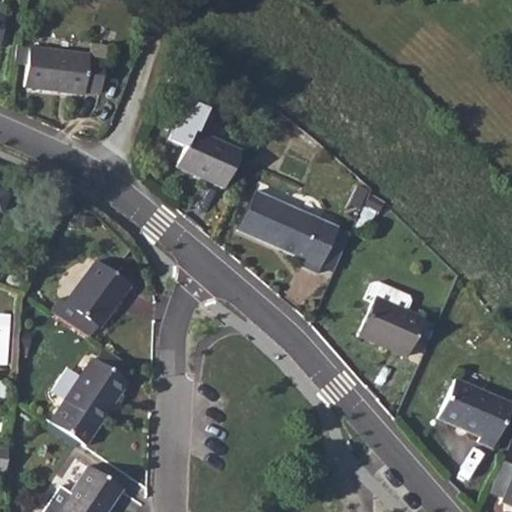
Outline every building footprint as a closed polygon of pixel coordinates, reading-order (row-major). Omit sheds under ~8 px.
[(27,46),(22,88),(83,96),(83,92),(99,94),(103,61),(88,58),(88,54),(27,46)] [(190,131),(174,168),(224,189),(240,153),(190,131)] [(316,274),(319,268),(336,229),(253,193),(236,232),(299,260),(296,266),(316,274)] [(95,262),(54,315),(88,338),(98,326),(99,327),(129,287),(95,262)] [(374,297),(357,336),(405,357),(422,319),(405,311),(409,300),(408,295),(376,281),(371,283),(366,294),(374,297)] [(0,362),(7,363),(11,313),(0,312),(0,362)] [(91,358),(47,423),(84,446),(128,383),(91,358)] [(453,379),(436,418),(477,436),(475,442),(491,448),(510,404),(453,379)] [(69,494),(56,511),(105,511),(121,488),(87,466),(69,494)] [(511,471),(509,478),(500,498),(499,500),(511,506),(511,471)]
